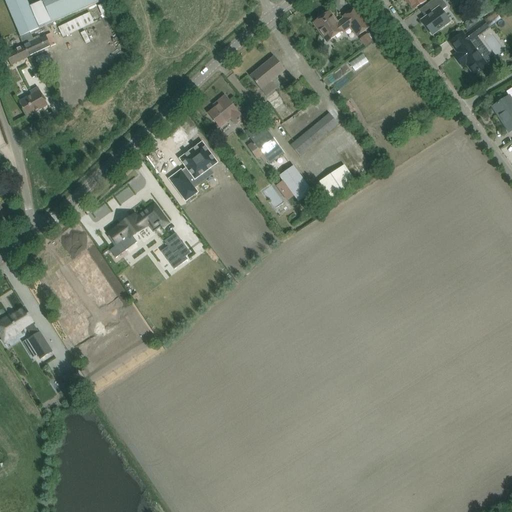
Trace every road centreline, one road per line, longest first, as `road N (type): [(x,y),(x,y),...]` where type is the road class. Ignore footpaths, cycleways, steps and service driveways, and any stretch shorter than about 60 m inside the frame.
road 1 (unclassified): [(33,235),(271,15)]
road 2 (residential): [(460,107),(379,0)]
road 3 (unclassified): [(33,235),(0,106)]
